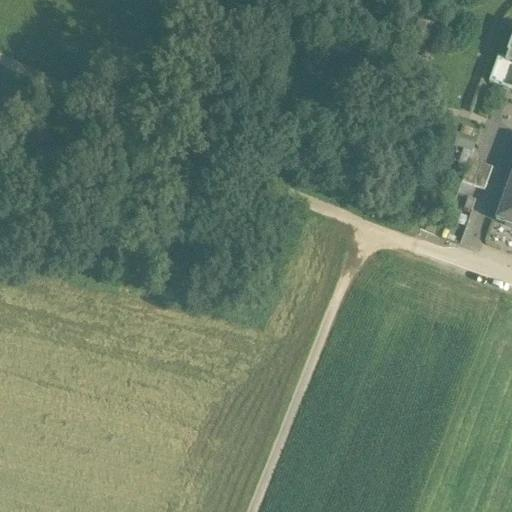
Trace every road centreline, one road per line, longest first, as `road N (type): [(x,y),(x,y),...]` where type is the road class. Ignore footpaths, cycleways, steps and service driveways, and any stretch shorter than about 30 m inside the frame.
road 1 (track): [(392,243),(0,66)]
road 2 (track): [(255,511),(367,231)]
road 3 (unclassified): [(392,243),(511,282)]
